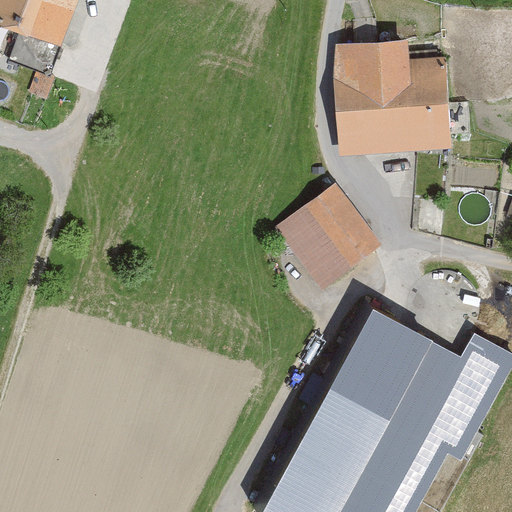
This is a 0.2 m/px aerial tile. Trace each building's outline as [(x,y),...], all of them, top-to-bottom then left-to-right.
[(0,0),(0,20),(73,49),(91,0),(0,0)] [(395,58),(393,36),(326,41),(334,155),(435,148),(428,56),(395,58)] [(58,79),(41,73),(33,94),(50,101),(58,79)] [(368,243),(325,183),(266,225),(309,285),(368,243)] [(444,354),(349,303),(236,511),(237,511),(398,511),(432,450),(445,457),(502,351),(459,327),(444,354)]
